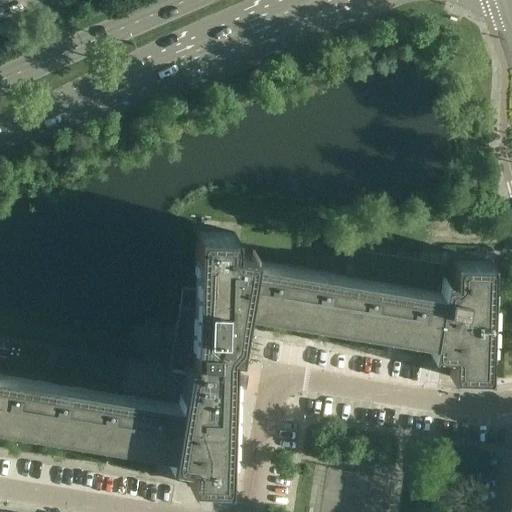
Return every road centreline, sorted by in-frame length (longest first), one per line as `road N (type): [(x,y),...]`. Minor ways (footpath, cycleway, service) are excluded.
road 1 (residential): [(246,511),(271,379),(462,406),(511,401)]
road 2 (secondary): [(0,134),(314,0)]
road 3 (secondary): [(186,0),(0,79)]
